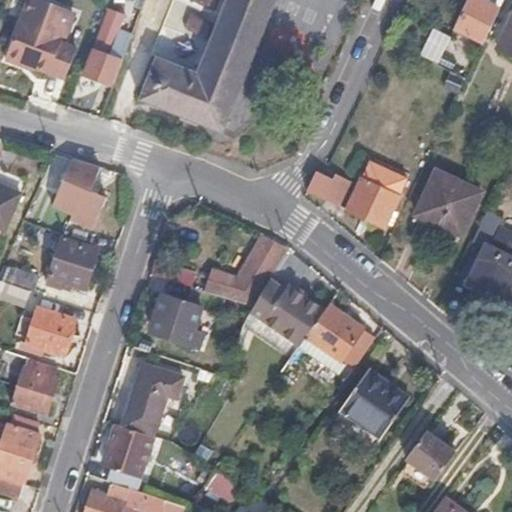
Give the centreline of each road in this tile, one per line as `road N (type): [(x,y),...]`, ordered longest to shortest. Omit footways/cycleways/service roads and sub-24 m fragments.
road 1 (residential): [(164,166),(54,511)]
road 2 (residential): [(511,406),(268,205)]
road 3 (residential): [(268,205),(330,138),(394,0)]
road 4 (residential): [(164,166),(0,113)]
